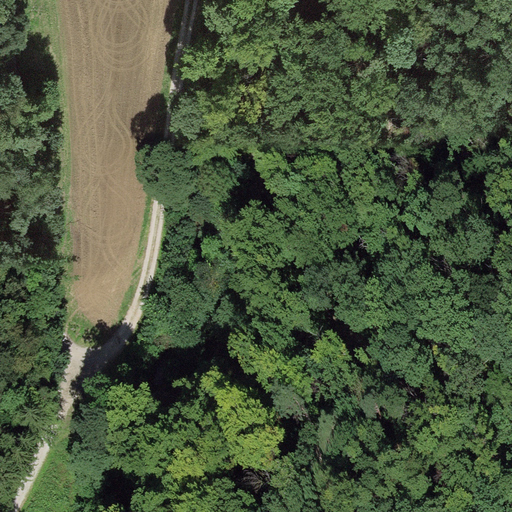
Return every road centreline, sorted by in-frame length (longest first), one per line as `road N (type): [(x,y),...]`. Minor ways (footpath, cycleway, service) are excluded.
road 1 (track): [(295,0),(210,364),(163,409),(119,402),(74,376)]
road 2 (track): [(194,0),(145,276),(113,344),(74,376)]
road 3 (track): [(74,376),(33,265),(0,84)]
road 4 (track): [(13,511),(74,376)]
